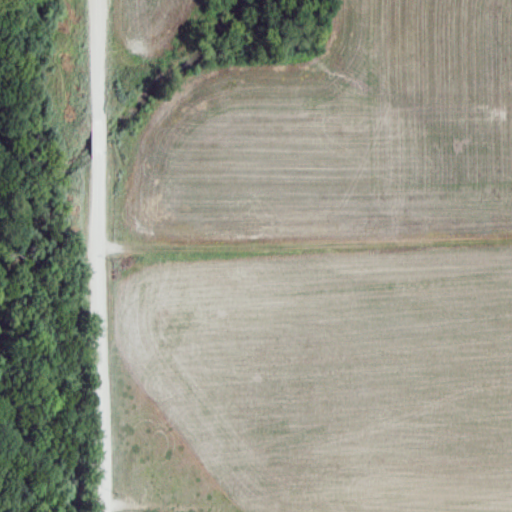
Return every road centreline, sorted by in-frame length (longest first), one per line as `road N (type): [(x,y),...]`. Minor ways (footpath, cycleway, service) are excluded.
road 1 (residential): [(104,511),(99,0)]
road 2 (residential): [(104,505),(241,511)]
